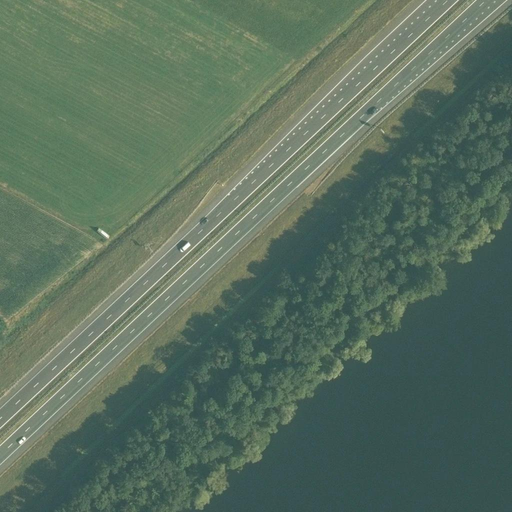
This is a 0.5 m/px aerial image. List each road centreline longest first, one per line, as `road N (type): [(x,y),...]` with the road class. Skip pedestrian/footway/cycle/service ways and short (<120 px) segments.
road 1 (motorway): [(0,451),(486,0)]
road 2 (motorway): [(447,0),(0,416)]
